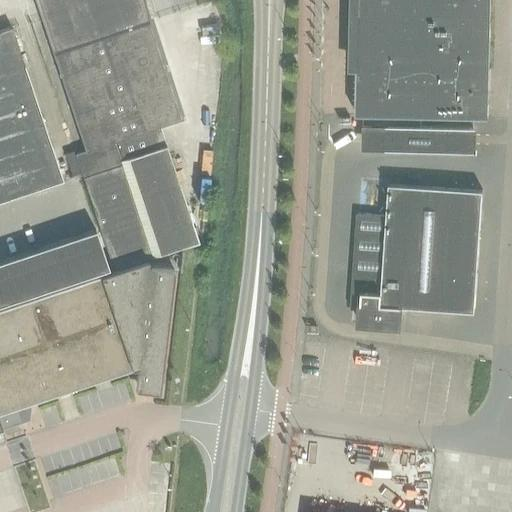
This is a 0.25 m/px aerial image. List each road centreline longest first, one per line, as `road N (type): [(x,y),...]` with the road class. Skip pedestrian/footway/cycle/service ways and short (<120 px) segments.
road 1 (secondary): [(263,167),(213,511)]
road 2 (unclassified): [(250,410),(497,447)]
road 3 (secondary): [(250,410),(266,259),(263,167)]
road 4 (unclassified): [(497,447),(511,244)]
road 5 (unknown): [(159,0),(203,157)]
